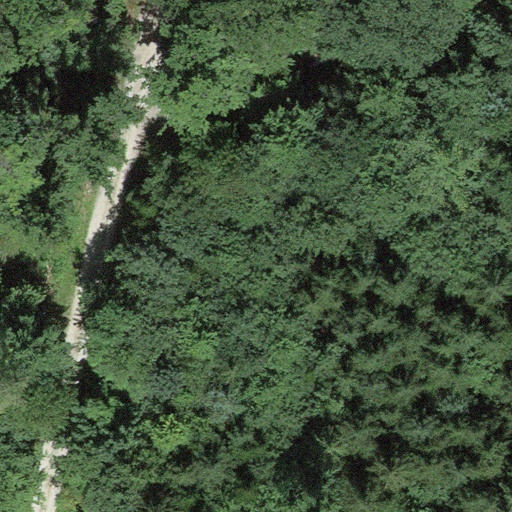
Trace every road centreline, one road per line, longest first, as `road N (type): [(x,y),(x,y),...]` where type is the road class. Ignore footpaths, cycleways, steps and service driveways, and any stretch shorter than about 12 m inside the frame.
road 1 (track): [(36,511),(113,171),(133,119),(152,0)]
road 2 (track): [(0,161),(133,119),(416,0)]
